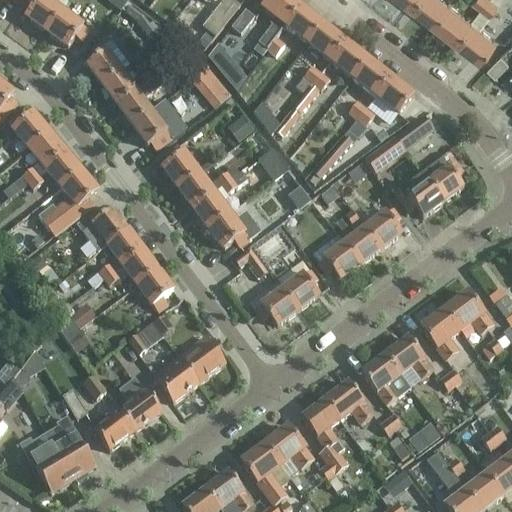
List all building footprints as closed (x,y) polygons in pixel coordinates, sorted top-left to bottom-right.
[(62,15),(49,5),(52,0),(30,0),(27,5),(34,10),(26,20),(47,35),(62,15)] [(102,15),(109,0),(107,0),(91,0),(88,8),(102,15)] [(122,0),(111,0),(111,1),(124,10),(128,4),(122,0)] [(175,0),(170,5),(178,14),(192,0),(175,0)] [(215,39),(239,8),(228,0),(225,0),(202,30),(215,39)] [(285,30),(300,11),(286,0),(271,0),(263,12),(275,21),(270,27),(272,29),(254,52),(262,59),(267,53),(276,41),(285,30)] [(433,25),(448,6),(440,0),(416,0),(411,7),(433,25)] [(480,12),(488,0),(474,0),(471,5),(480,12)] [(489,19),(498,6),(497,6),(490,0),(488,0),(480,12),(489,19)] [(471,23),(448,6),(433,25),(456,42),(471,23)] [(151,45),(162,37),(156,29),(152,31),(145,20),(129,9),(125,15),(137,25),(151,45)] [(308,48),(323,29),(300,11),(285,30),(308,48)] [(255,21),(245,13),(231,31),(240,38),(255,21)] [(89,36),(62,15),(47,35),(68,51),(75,40),(82,46),(89,36)] [(494,42),(479,30),(471,23),(456,42),(479,60),(494,42)] [(134,29),(106,51),(126,76),(153,54),(134,29)] [(330,65),(345,46),(323,29),(308,48),(330,65)] [(206,52),(214,42),(206,36),(198,46),(206,52)] [(284,48),(276,41),(267,53),(275,60),(284,48)] [(368,64),(345,46),(330,65),(353,83),(368,64)] [(173,66),(191,53),(182,47),(179,50),(167,58),(173,66)] [(87,69),(102,90),(122,75),(102,48),(92,55),(97,62),(87,69)] [(501,57),(487,71),(495,79),(509,65),(501,57)] [(375,100),(390,81),(368,64),(353,83),(375,100)] [(312,89),(322,76),(312,69),(302,82),(312,89)] [(208,85),(210,88),(216,82),(207,71),(190,85),(197,93),(208,85)] [(138,82),(144,90),(156,80),(150,73),(138,82)] [(137,95),(122,75),(102,90),(117,110),(137,95)] [(330,83),(322,76),(312,89),(320,95),(330,83)] [(500,83),(506,92),(511,87),(511,80),(509,77),(500,83)] [(152,114),(150,112),(143,103),(165,87),(158,79),(156,80),(144,90),(137,95),(117,110),(132,129),(152,114)] [(390,81),(375,100),(398,118),(413,100),(390,81)] [(0,130),(19,107),(11,101),(13,98),(0,87),(0,130)] [(230,99),(222,89),(205,103),(213,113),(230,99)] [(282,128),(276,136),(283,141),(318,96),(311,90),(282,128)] [(173,142),(165,133),(175,126),(160,105),(150,112),(152,114),(132,129),(147,151),(158,143),(163,150),(173,142)] [(356,123),(366,112),(357,105),(348,117),(356,123)] [(366,112),(356,123),(365,130),(374,118),(366,112)] [(13,134),(30,153),(49,137),(33,117),(23,126),(17,119),(8,127),(13,134)] [(232,130),(241,144),(253,135),(243,122),(232,130)] [(348,134),(358,142),(367,132),(365,130),(356,123),(348,134)] [(396,143),(405,156),(424,143),(414,130),(398,141),(396,143)] [(381,145),(388,140),(383,132),(375,138),(381,145)] [(65,156),(49,137),(30,153),(46,172),(65,156)] [(346,141),(314,177),(320,183),(352,146),(346,141)] [(365,165),(374,177),(404,155),(394,142),(365,165)] [(202,169),(218,151),(210,144),(194,162),(202,169)] [(163,172),(179,193),(199,178),(178,150),(168,157),(174,164),(163,172)] [(62,192),(81,175),(65,156),(46,172),(62,192)] [(463,176),(456,166),(448,156),(421,176),(443,207),(464,192),(456,181),(463,176)] [(27,187),(28,188),(39,178),(32,171),(30,173),(15,186),(20,193),(27,187)] [(61,235),(84,218),(93,210),(88,203),(98,195),(81,175),(62,192),(70,201),(55,212),(52,209),(38,220),(54,240),(61,235)] [(223,190),(234,182),(229,175),(218,184),(223,190)] [(443,207),(421,176),(393,197),(408,217),(415,212),(423,222),(443,207)] [(39,178),(28,188),(33,194),(44,184),(39,178)] [(209,191),(199,178),(179,193),(194,213),(223,190),(218,184),(209,191)] [(228,197),(239,189),(234,182),(223,190),(228,197)] [(20,193),(15,186),(3,196),(8,203),(20,193)] [(229,218),(219,205),(228,197),(223,190),(194,213),(209,233),(229,218)] [(311,205),(300,192),(289,200),(299,215),(311,205)] [(393,213),(366,233),(381,254),(401,238),(394,228),(400,223),(393,213)] [(99,256),(108,249),(127,234),(112,214),(102,221),(97,215),(87,222),(78,229),(90,245),(99,256)] [(353,231),(360,225),(351,214),(345,219),(353,231)] [(249,245),(229,218),(209,233),(224,253),(234,246),(239,252),(249,245)] [(366,233),(346,248),(361,268),(381,254),(366,233)] [(108,249),(117,261),(108,268),(109,268),(98,276),(87,284),(92,292),(104,283),(143,254),(127,234),(108,249)] [(36,251),(43,245),(38,239),(31,244),(36,251)] [(346,248),(333,257),(328,250),(312,261),(325,278),(332,273),(340,284),(361,268),(346,248)] [(128,277),(138,289),(158,274),(143,254),(104,283),(109,291),(128,277)] [(237,265),(245,275),(257,265),(249,255),(237,265)] [(46,268),(39,259),(38,258),(25,269),(33,279),(46,268)] [(50,287),(58,282),(51,272),(43,277),(50,287)] [(173,295),(158,274),(138,289),(130,295),(137,305),(145,299),(158,317),(168,309),(163,303),(173,295)] [(310,274),(283,295),(298,315),(318,300),(311,289),(317,284),(310,274)] [(506,324),(511,319),(511,307),(500,292),(489,301),(506,324)] [(277,330),(298,315),(283,295),(255,315),(263,325),(269,320),(277,330)] [(469,297),(445,315),(460,335),(472,327),(481,339),(493,330),(469,297)] [(69,320),(78,333),(95,320),(86,307),(73,317),(69,320)] [(63,325),(67,322),(69,320),(73,317),(67,308),(56,316),(61,321),(63,325)] [(449,344),(460,335),(445,315),(421,333),(446,365),(458,356),(449,344)] [(153,327),(162,340),(174,331),(164,319),(153,327)] [(78,333),(69,320),(67,322),(63,325),(55,331),(56,331),(70,350),(83,340),(78,333)] [(127,345),(138,359),(147,353),(137,338),(127,345)] [(180,361),(200,388),(225,369),(206,342),(180,361)] [(409,342),(385,360),(400,380),(412,372),(421,384),(433,375),(409,342)] [(496,360),(497,359),(503,354),(495,342),(487,348),(488,349),(495,359),(496,360)] [(495,359),(488,349),(482,354),(489,363),(495,359)] [(116,367),(124,360),(118,354),(102,368),(119,387),(127,380),(116,367)] [(389,388),(400,380),(385,360),(361,377),(386,410),(398,401),(389,388)] [(200,388),(180,361),(153,381),(173,408),(200,388)] [(9,366),(4,372),(1,375),(6,380),(1,385),(7,390),(8,389),(13,382),(20,375),(9,366)] [(30,385),(28,382),(22,372),(20,375),(13,382),(18,392),(30,385)] [(455,391),(462,401),(466,397),(468,392),(461,386),(462,385),(453,373),(446,379),(455,391)] [(183,421),(238,386),(233,379),(178,414),(183,421)] [(439,384),(448,396),(455,391),(446,379),(439,384)] [(83,388),(95,404),(106,396),(93,380),(83,388)] [(7,390),(0,397),(0,407),(7,412),(8,413),(21,398),(18,392),(13,382),(8,389),(7,390)] [(501,392),(495,384),(487,390),(493,398),(501,392)] [(349,387),(325,404),(340,425),(352,417),(361,429),(373,420),(364,407),(349,387)] [(122,416),(136,435),(162,416),(142,389),(125,402),(130,410),(122,416)] [(62,400),(77,424),(87,418),(72,394),(62,400)] [(329,433),(340,425),(325,404),(302,422),(317,442),(325,453),(319,458),(318,458),(325,468),(334,481),(349,470),(339,457),(344,453),(339,446),(329,433)] [(136,435),(122,416),(116,409),(90,429),(110,456),(136,435)] [(472,416),(460,422),(467,435),(479,429),(472,416)] [(393,418),(386,423),(395,435),(402,430),(393,418)] [(479,421),(477,422),(488,436),(498,450),(506,443),(490,421),(483,427),(479,421)] [(56,457),(74,486),(77,485),(78,488),(90,481),(89,478),(98,472),(67,423),(58,428),(60,431),(45,440),(56,457)] [(386,423),(379,428),(388,440),(395,435),(386,423)] [(409,443),(419,456),(441,439),(431,426),(410,442),(409,443)] [(300,474),(301,474),(313,464),(304,452),(289,432),(265,449),(281,470),(282,472),(292,464),(300,474)] [(498,450),(488,436),(481,442),(491,455),(498,450)] [(409,457),(397,441),(389,448),(401,464),(409,457)] [(438,456),(456,481),(465,475),(444,447),(435,454),(437,457),(438,456)] [(74,486),(56,457),(47,462),(43,455),(38,457),(33,448),(24,454),(34,470),(51,498),(74,486)] [(272,508),(274,510),(284,502),(286,501),(283,495),(279,490),(290,482),(282,472),(281,470),(265,449),(242,467),(257,487),(266,500),(272,508)] [(479,511),(466,493),(456,481),(438,456),(437,457),(426,465),(454,502),(444,510),(446,511),(479,511)] [(486,478),(503,500),(511,493),(511,468),(507,462),(486,478)] [(329,485),(334,481),(325,468),(319,473),(328,486),(329,485)] [(396,480),(405,492),(412,487),(403,475),(396,480)] [(229,476),(205,494),(218,511),(223,511),(232,506),(236,511),(249,511),(253,509),(229,476)] [(487,511),(503,500),(486,478),(466,493),(479,511),(487,511)] [(334,481),(329,485),(336,495),(342,491),(334,481)] [(218,511),(205,494),(182,511),(218,511)] [(400,511),(397,507),(399,505),(392,496),(382,503),(388,511),(400,511)]
